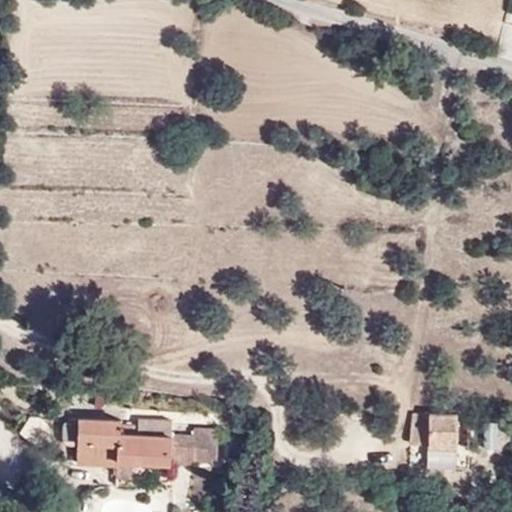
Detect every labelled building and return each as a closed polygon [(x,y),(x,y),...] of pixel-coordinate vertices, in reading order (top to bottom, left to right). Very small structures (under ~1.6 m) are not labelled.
[(461,450),(461,418),(461,413),(415,416),(412,447),(417,447),(416,462),(443,464),(443,451),(461,450)] [(117,468),(117,466),(131,466),(168,466),(167,443),(167,423),(138,423),(138,442),(127,442),(127,430),(115,431),(115,422),(76,421),(77,467),(117,468)] [(223,435),(184,435),(184,443),(186,466),(222,465),(223,435)] [(168,466),(184,467),(184,443),(167,443),(168,466)] [(117,466),(117,468),(117,478),(130,478),(131,466),(117,466)]
